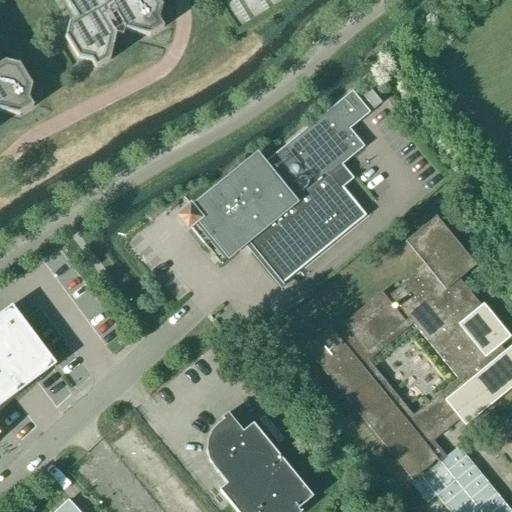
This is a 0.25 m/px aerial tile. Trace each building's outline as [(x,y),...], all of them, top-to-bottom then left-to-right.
[(0,0),(0,112),(19,117),(33,108),(28,101),(32,87),(19,66),(5,63),(0,65),(0,0),(63,0),(75,20),(68,25),(64,39),(77,60),(91,63),(95,70),(109,62),(116,37),(124,32),(149,38),(163,29),(159,22),(162,8),(156,0),(0,0)] [(221,0),(238,28),(284,0),(221,0)] [(373,111),(381,105),(370,91),(362,97),(373,111)] [(190,207),(177,218),(187,231),(190,229),(220,266),(245,245),(281,289),(282,288),(281,286),(365,217),(336,182),(345,175),(339,168),(364,148),(349,131),(369,114),(352,93),(263,165),(257,156),(192,210),(190,207)] [(511,346),(499,358),(494,352),(510,339),(483,306),(480,308),(458,282),(474,268),(435,220),(406,244),(427,270),(387,303),(381,295),(344,325),(350,333),(340,342),(330,330),(305,351),(412,482),(438,461),(427,448),(459,421),(465,428),(511,388),(511,346)] [(11,308),(0,315),(0,408),(55,367),(11,308)] [(242,434),(227,415),(221,419),(223,422),(216,428),(211,433),(207,442),(206,442),(205,452),(208,462),(213,470),(226,486),(219,492),(234,511),(297,511),(312,499),(252,425),(242,434)] [(113,445),(134,468),(154,450),(133,427),(113,445)] [(439,464),(411,487),(427,505),(436,497),(447,511),(510,511),(458,448),(446,459),(433,443),(427,448),(438,461),(437,462),(439,464)]
